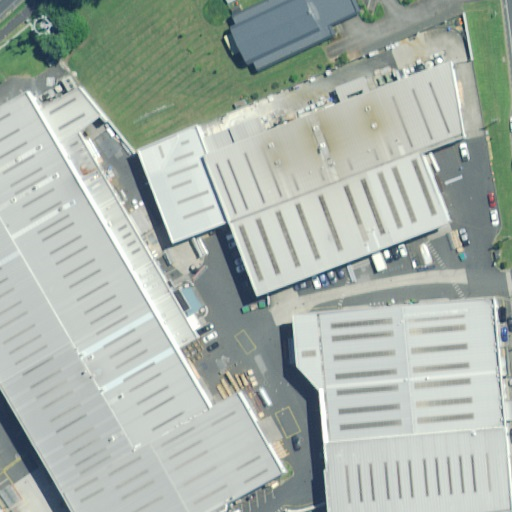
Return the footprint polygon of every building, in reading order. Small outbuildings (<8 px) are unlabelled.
[(270,0),(223,21),(243,66),(252,62),(256,71),(332,38),(327,27),(357,14),(350,0),(270,0)] [(226,230),(252,301),(442,231),(416,160),(457,145),(443,70),(205,158),(197,134),(144,159),(177,253),(226,230)] [(0,107),(0,402),(63,511),(220,511),(280,477),(235,400),(207,416),(170,352),(190,341),(71,136),(94,119),(69,90),(32,112),(22,95),(0,107)] [(189,281),(180,287),(196,312),(205,306),(189,281)] [(323,511),(507,511),(485,304),(309,323),(287,324),(291,375),(315,397),(323,511)] [(198,314),(187,320),(196,335),(206,329),(198,314)]
